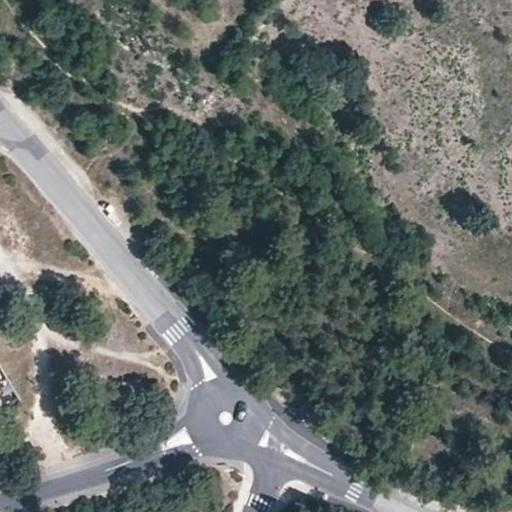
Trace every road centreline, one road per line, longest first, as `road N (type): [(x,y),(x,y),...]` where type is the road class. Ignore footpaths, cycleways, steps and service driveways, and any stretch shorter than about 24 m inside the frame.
road 1 (unclassified): [(0,123),(211,375),(225,414)]
road 2 (residential): [(0,501),(191,443),(225,414)]
road 3 (residential): [(271,442),(404,511)]
